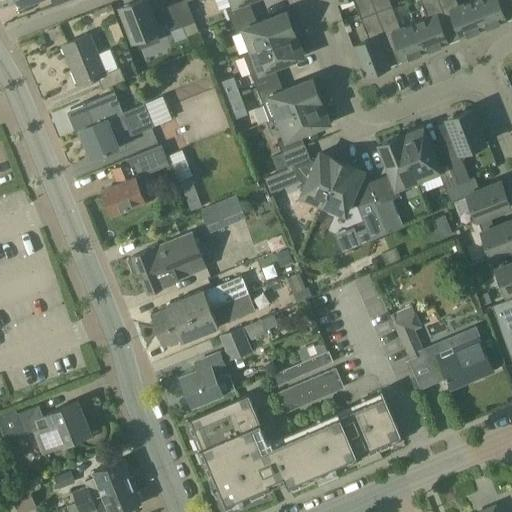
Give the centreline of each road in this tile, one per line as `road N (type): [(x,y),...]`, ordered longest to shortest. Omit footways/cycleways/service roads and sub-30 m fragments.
road 1 (unclassified): [(179,511),(133,398),(121,345),(0,59)]
road 2 (residential): [(486,76),(382,116),(362,115),(348,101),(309,0)]
road 3 (unclassified): [(335,511),(511,438)]
